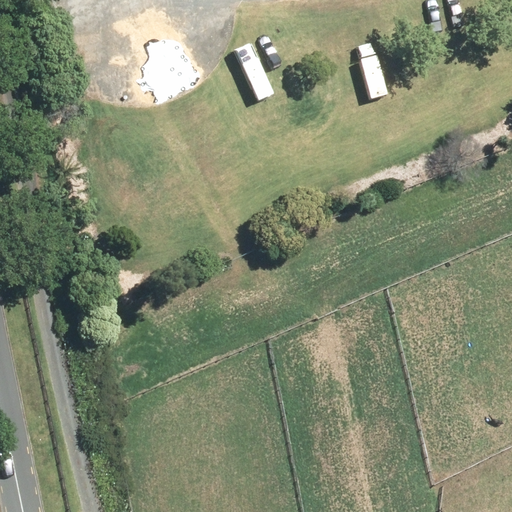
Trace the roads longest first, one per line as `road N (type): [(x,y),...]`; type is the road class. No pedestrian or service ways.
road 1 (track): [(0,29),(91,511)]
road 2 (residential): [(0,388),(24,511)]
